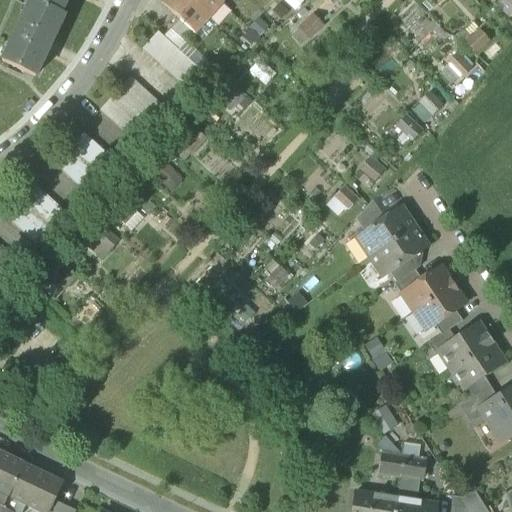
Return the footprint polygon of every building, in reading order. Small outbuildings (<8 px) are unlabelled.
[(66,0),(25,0),(26,0),(29,2),(60,15),(66,0)] [(193,34),(207,18),(186,0),(164,0),(161,4),(179,21),(193,34)] [(221,4),(216,0),(186,0),(207,18),(221,4)] [(301,0),(286,0),(293,9),(303,2),(301,0)] [(511,0),(499,0),(496,4),(510,20),(511,18),(511,0)] [(63,16),(60,15),(29,2),(1,62),(35,76),(63,16)] [(221,4),(207,18),(217,27),(230,12),(221,4)] [(311,14),(291,36),(302,46),(322,24),(311,14)] [(203,42),(217,27),(207,18),(193,34),(196,36),(203,42)] [(187,46),(196,36),(193,34),(179,21),(170,30),(185,44),(187,46)] [(470,47),(484,35),(474,23),(460,35),(470,47)] [(178,52),(185,44),(170,30),(163,38),(178,52)] [(142,51),(190,94),(206,77),(199,71),(178,52),(163,38),(158,34),(142,51)] [(178,52),(199,71),(207,62),(192,49),(191,50),(187,46),(185,44),(178,52)] [(464,79),(469,74),(453,57),(448,62),(464,79)] [(98,112),(139,150),(170,116),(128,78),(98,112)] [(426,96),(413,111),(425,123),(439,108),(426,96)] [(407,120),(398,125),(409,143),(417,138),(407,120)] [(83,135),(69,151),(54,167),(92,201),(106,185),(121,169),(83,135)] [(372,158),(360,170),(374,183),(386,171),(372,158)] [(345,186),(326,206),(340,219),(359,199),(345,186)] [(35,188),(21,203),(7,219),(44,253),(58,238),(72,222),(35,188)] [(385,189),(372,203),(384,220),(399,210),(385,189)] [(355,221),(364,234),(384,220),(372,203),(355,221)] [(356,239),(369,259),(414,229),(400,209),(399,210),(384,220),(364,234),(356,239)] [(427,249),(414,229),(369,259),(383,279),(390,275),(411,260),(427,249)] [(357,267),(369,259),(356,239),(344,247),(357,267)] [(0,283),(9,291),(21,278),(25,274),(0,250),(0,283)] [(390,275),(396,284),(415,272),(418,270),(411,260),(390,275)] [(401,296),(413,314),(453,287),(441,269),(422,282),(401,296)] [(422,282),(415,272),(396,284),(394,286),(401,296),(422,282)] [(465,306),(453,287),(413,314),(425,332),(434,326),(455,312),(465,306)] [(298,293),(285,303),(294,317),(308,306),(298,293)] [(434,326),(441,336),(448,331),(462,322),(455,312),(434,326)] [(438,353),(451,372),(491,346),(491,345),(486,336),(485,337),(478,326),(455,341),(438,353)] [(455,341),(448,331),(441,336),(428,345),(434,355),(438,353),(455,341)] [(384,351),(376,339),(364,347),(372,359),(384,351)] [(503,364),(491,346),(451,372),(453,376),(451,377),(458,387),(460,386),(463,390),(483,377),(483,378),(503,364)] [(463,390),(469,401),(490,388),(483,378),(483,377),(463,390)] [(497,400),(490,388),(469,401),(459,407),(470,426),(483,417),(479,411),(497,400)] [(483,417),(496,438),(511,428),(511,390),(497,400),(479,411),(483,417)] [(397,427),(384,407),(370,416),(383,436),(397,427)] [(377,446),(383,454),(397,456),(401,457),(385,438),(377,446)] [(415,459),(418,460),(420,446),(403,444),(401,457),(403,457),(415,459)] [(0,493),(8,498),(24,465),(0,453),(0,493)] [(377,475),(400,479),(403,457),(401,457),(397,456),(383,454),(380,454),(377,475)] [(400,479),(411,481),(415,459),(403,457),(400,479)] [(418,460),(415,459),(411,481),(417,482),(423,482),(426,461),(418,460)] [(24,465),(8,498),(25,506),(36,511),(48,511),(53,501),(54,502),(62,483),(24,464),(24,465)] [(400,479),(396,499),(414,501),(417,482),(411,481),(400,479)] [(353,511),(394,511),(396,499),(356,492),(353,511)] [(486,511),(474,492),(462,499),(469,511),(486,511)] [(469,511),(462,499),(452,497),(449,511),(469,511)] [(22,511),(25,506),(8,498),(2,509),(8,511),(22,511)] [(435,511),(437,505),(414,501),(396,499),(394,511),(435,511)] [(75,511),(54,502),(53,501),(48,511),(75,511)]
